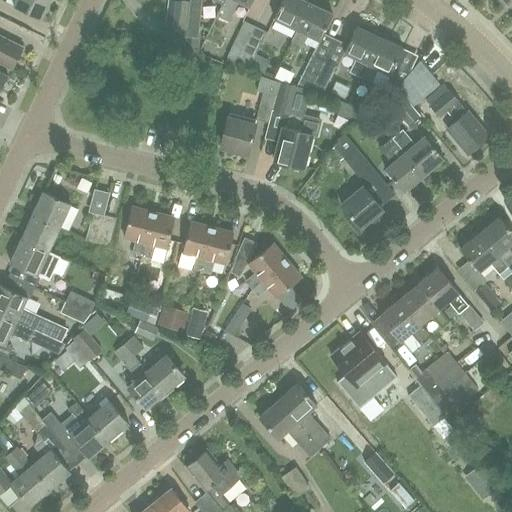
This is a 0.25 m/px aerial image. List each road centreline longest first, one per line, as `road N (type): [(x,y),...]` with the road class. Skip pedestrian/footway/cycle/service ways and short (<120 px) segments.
road 1 (residential): [(353,288),(294,218),(266,200),(29,137)]
road 2 (residential): [(85,511),(353,288)]
road 3 (residential): [(353,288),(511,153)]
road 4 (residential): [(29,137),(92,0)]
road 5 (residential): [(511,85),(421,0)]
